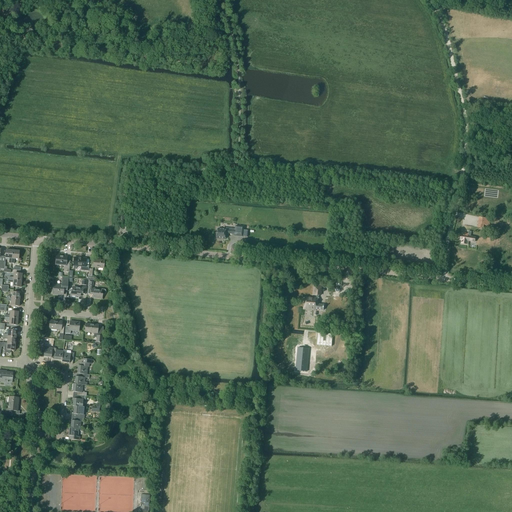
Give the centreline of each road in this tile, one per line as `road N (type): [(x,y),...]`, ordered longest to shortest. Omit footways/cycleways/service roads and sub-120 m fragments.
road 1 (tertiary): [(511,285),(35,239)]
road 2 (track): [(440,278),(463,129),(442,22),(428,0)]
road 3 (residential): [(35,436),(60,432),(65,380),(24,364)]
